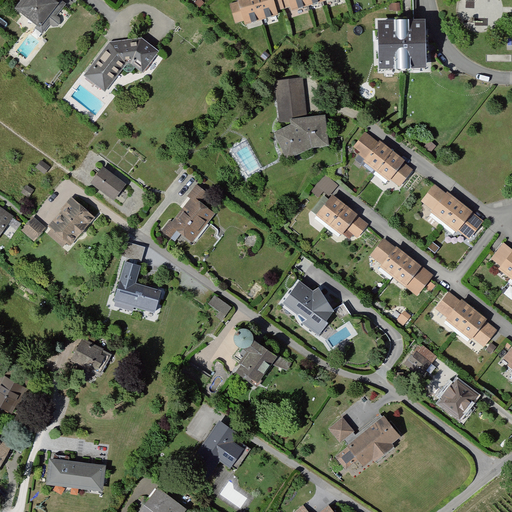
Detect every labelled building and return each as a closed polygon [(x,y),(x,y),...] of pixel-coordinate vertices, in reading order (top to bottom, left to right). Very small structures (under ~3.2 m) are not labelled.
[(52,0),(18,0),(12,8),(33,25),(32,26),(40,33),(47,24),(51,27),(56,27),(59,23),(58,18),(54,15),(61,7),(52,0)] [(274,13),(270,0),(235,0),(243,23),(274,13)] [(320,0),(286,0),(290,9),(320,0)] [(376,20),(377,69),(422,68),(421,19),(376,20)] [(107,42),(82,75),(103,91),(124,65),(129,65),(140,73),(157,52),(140,39),(107,42)] [(289,122),(289,124),(272,132),(285,159),(309,148),(326,146),(322,115),(305,117),(301,78),(273,81),(278,123),(289,122)] [(361,161),(374,171),(390,150),(377,140),(376,143),(363,133),(350,149),(363,159),(361,161)] [(390,150),(374,171),(386,181),(388,179),(397,186),(410,170),(401,162),(402,160),(390,150)] [(101,167),(89,183),(111,200),(123,184),(101,167)] [(429,212),(442,222),(458,202),(445,192),(444,193),(433,185),(419,202),(430,211),(429,212)] [(175,231),(189,243),(213,214),(196,201),(201,193),(192,186),(185,196),(188,199),(170,222),(168,220),(160,231),(169,238),(175,231)] [(314,215),(327,225),(343,205),(330,195),(314,215)] [(70,198),(46,226),(68,246),(93,218),(70,198)] [(458,202),(442,222),(454,232),(455,230),(467,239),(481,221),(458,202)] [(343,205),(327,225),(339,235),(341,233),(348,239),(352,234),(355,237),(365,224),(354,216),(355,215),(343,205)] [(0,232),(11,217),(0,209),(0,232)] [(44,228),(31,217),(20,230),(33,241),(44,228)] [(378,267),(391,277),(407,256),(394,246),(393,248),(382,239),(368,256),(379,265),(378,267)] [(143,259),(146,245),(127,240),(123,254),(143,259)] [(497,269),(509,279),(511,275),(511,249),(511,251),(502,244),(489,260),(498,267),(497,269)] [(407,256),(391,277),(414,295),(430,275),(407,256)] [(152,312),(158,291),(133,284),(138,266),(121,261),(110,301),(152,312)] [(336,309),(319,286),(314,290),(301,280),(283,302),(298,314),(301,313),(308,318),(303,323),(319,334),(329,321),(328,320),(336,309)] [(429,282),(423,289),(428,293),(434,286),(429,282)] [(443,319),(456,329),(472,309),(459,299),(458,301),(447,292),(433,309),(444,318),(443,319)] [(208,303),(225,315),(232,305),(215,293),(208,303)] [(472,309),(456,329),(468,339),(470,338),(482,347),(494,330),(483,321),(484,319),(472,309)] [(80,338),(68,361),(103,378),(114,355),(80,338)] [(275,355),(254,341),(233,370),(255,385),(275,355)] [(437,356),(421,344),(408,361),(424,373),(437,356)] [(511,372),(510,374),(511,375),(511,345),(500,361),(511,371),(511,372)] [(0,409),(6,412),(20,386),(1,375),(0,377),(0,409)] [(455,380),(437,403),(457,419),(475,396),(455,380)] [(381,416),(345,445),(346,447),(333,457),(343,470),(356,459),(362,466),(371,459),(372,460),(390,446),(389,444),(398,437),(381,416)] [(341,418),(327,429),(338,443),(352,432),(341,418)] [(217,461),(228,468),(241,449),(230,442),(237,433),(217,419),(187,463),(207,476),(217,461)] [(0,440),(0,464),(10,445),(0,440)] [(102,465),(47,459),(44,484),(99,490),(102,465)] [(155,487),(136,511),(180,511),(183,508),(155,487)]
